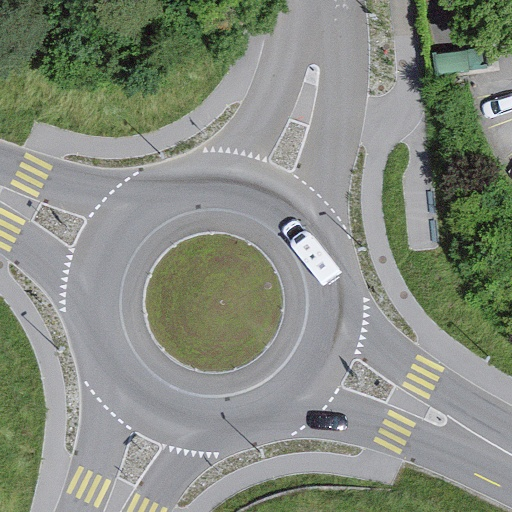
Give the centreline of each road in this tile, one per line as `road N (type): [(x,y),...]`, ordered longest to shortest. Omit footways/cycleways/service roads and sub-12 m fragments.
road 1 (residential): [(317,237),(331,114),(318,35)]
road 2 (secondary): [(278,408),(473,435)]
road 3 (secondary): [(473,435),(337,311)]
road 4 (residential): [(318,35),(216,182)]
road 5 (secondary): [(152,199),(0,181)]
road 6 (tertiary): [(115,375),(91,511)]
road 7 (secondary): [(0,212),(92,294)]
